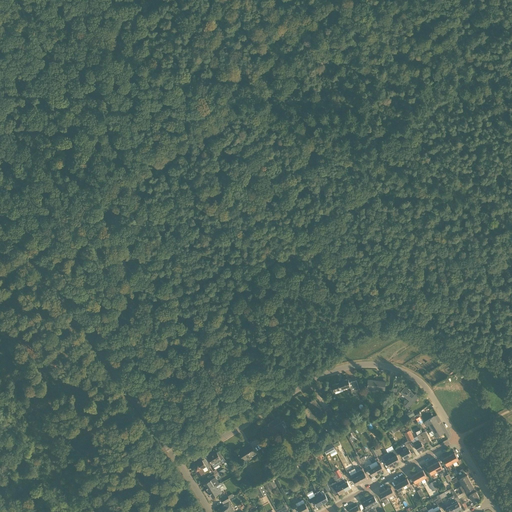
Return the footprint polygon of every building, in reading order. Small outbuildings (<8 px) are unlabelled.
[(359,389),(358,385),(356,380),(349,382),(348,378),(339,381),(340,383),(336,384),(336,383),(333,384),(333,385),(332,385),(335,391),(350,386),(352,392),(359,389)] [(368,380),(368,385),(367,388),(372,388),(385,389),(385,382),(380,381),(380,382),(375,381),(375,380),(368,380)] [(408,409),(411,406),(420,396),(416,393),(415,394),(412,392),(406,386),(400,392),(409,400),(405,406),(408,409)] [(315,419),(313,416),(322,411),(315,399),(310,402),(312,405),(310,406),(309,406),(303,410),(311,422),(315,419)] [(328,418),(334,414),(330,408),(324,411),(328,418)] [(434,416),(430,419),(425,422),(427,425),(429,424),(436,437),(444,432),(439,425),(438,425),(437,424),(438,423),(434,416)] [(283,420),(282,422),(278,417),(275,419),(276,420),(275,420),(274,419),(264,426),(267,431),(275,426),(278,432),(279,434),(281,434),(282,435),(284,435),(285,434),(286,433),(286,432),(286,431),(286,429),(285,428),(287,426),(283,420)] [(404,433),(408,440),(409,441),(414,438),(410,430),(404,433)] [(427,442),(430,440),(426,431),(422,433),(427,442)] [(422,444),(427,442),(422,433),(417,435),(419,439),(413,442),(415,445),(418,451),(424,448),(422,444)] [(408,441),(409,441),(408,440),(403,443),(404,445),(406,444),(406,445),(402,448),(400,445),(396,448),(399,453),(401,452),(404,459),(412,454),(409,450),(412,448),(408,441)] [(332,443),(326,446),(330,452),(335,449),(332,443)] [(238,452),(240,456),(243,460),(251,455),(252,456),(256,454),(255,452),(256,452),(251,445),(245,449),(244,448),(238,452)] [(400,461),(398,456),(394,449),(388,452),(391,458),(394,464),(400,461)] [(212,455),(211,454),(207,456),(214,467),(225,460),(222,455),(219,457),(217,452),(212,455)] [(456,461),(458,464),(460,463),(455,452),(449,455),(453,462),(456,461)] [(307,462),(315,459),(313,454),(308,456),(309,458),(306,459),(307,462)] [(450,464),(453,462),(449,455),(443,459),(449,469),(452,468),(450,464)] [(394,464),(391,458),(387,460),(385,456),(383,457),(388,467),(394,464)] [(206,465),(203,460),(202,460),(195,464),(196,465),(195,466),(196,468),(194,468),(199,475),(205,472),(202,468),(206,466),(208,469),(211,468),(208,464),(206,465)] [(384,470),(382,465),(379,460),(376,461),(378,465),(375,467),(378,473),(384,470)] [(444,471),(441,465),(439,461),(433,464),(437,470),(440,469),(442,472),(444,471)] [(433,472),(437,470),(433,464),(427,467),(433,477),(435,476),(433,472)] [(378,473),(375,467),(371,468),(369,465),(367,466),(372,476),(378,473)] [(357,472),(362,482),(368,478),(362,468),(357,472)] [(341,484),(345,491),(351,488),(347,481),(345,482),(342,476),(338,469),(335,471),(338,478),(341,484)] [(428,480),(425,474),(423,470),(417,473),(421,479),(424,477),(426,481),(428,480)] [(356,485),(362,482),(357,472),(351,475),(356,485)] [(418,481),(421,479),(417,473),(411,476),(417,486),(420,484),(418,481)] [(463,485),(470,481),(467,475),(460,479),(463,485)] [(214,485),(214,486),(219,483),(216,477),(204,484),(207,489),(214,485)] [(271,477),(266,480),(271,489),(276,487),(271,477)] [(339,494),(345,491),(341,484),(338,478),(339,480),(329,485),(335,495),(339,493),(339,494)] [(413,488),(409,482),(407,478),(401,482),(405,488),(408,486),(410,490),(413,488)] [(465,492),(469,489),(474,487),(470,481),(463,485),(460,486),(463,492),(460,494),(459,492),(456,493),(458,496),(459,498),(467,494),(465,492)] [(402,490),(405,488),(401,482),(395,485),(401,495),(403,493),(402,490)] [(255,486),(261,497),(267,494),(261,483),(255,486)] [(216,489),(214,486),(214,485),(207,489),(212,498),(222,492),(219,487),(216,489)] [(396,497),(393,492),(391,487),(385,490),(389,497),(392,495),(394,498),(396,497)] [(458,496),(456,493),(454,489),(453,487),(450,489),(453,495),(448,498),(452,504),(455,511),(461,508),(455,497),(458,496)] [(316,490),(323,503),(328,500),(325,493),(322,495),(318,489),(316,490)] [(317,506),(323,503),(316,490),(313,492),(316,496),(313,498),(312,497),(309,499),(310,500),(312,505),(315,503),(317,506)] [(385,499),(389,497),(385,490),(379,494),(385,503),(387,502),(385,499)] [(469,495),(470,497),(473,501),(479,498),(476,491),(469,495)] [(465,502),(464,500),(469,497),(467,494),(459,498),(462,504),(465,502)] [(377,502),(376,501),(374,496),(363,502),(367,508),(365,509),(366,511),(375,511),(372,505),(377,502)] [(231,511),(234,511),(229,501),(219,508),(221,511),(231,511)] [(305,511),(309,510),(307,506),(305,502),(297,507),(295,503),(292,505),(295,511),(298,509),(299,511),(305,511)]
